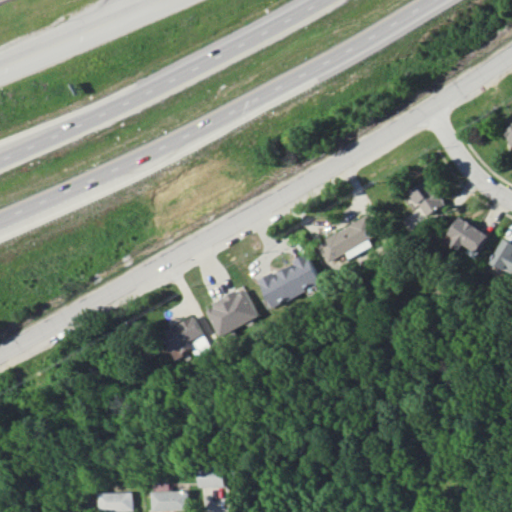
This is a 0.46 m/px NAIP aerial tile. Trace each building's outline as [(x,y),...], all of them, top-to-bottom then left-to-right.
[(429,216),(446,206),(430,179),(413,189),(429,216)] [(491,234),(461,215),(447,236),(464,246),(466,243),(479,252),(491,234)] [(318,241),(328,262),(380,236),(369,216),(318,241)] [(262,280),(277,307),(325,281),(310,252),(293,261),(294,263),(262,280)] [(262,318),(249,287),(209,305),(222,335),(262,318)] [(230,466),(204,466),(203,486),(230,487),(230,466)] [(156,510),(193,509),(193,490),(155,491),(156,510)] [(101,509),(133,510),(133,493),(102,492),(101,509)]
